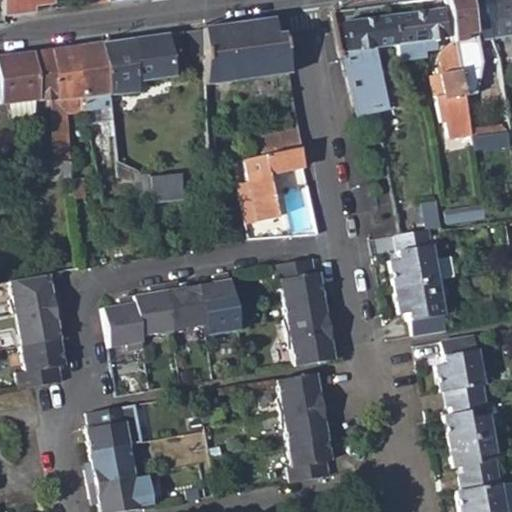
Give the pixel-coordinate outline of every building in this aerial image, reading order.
[(0,0),(0,5),(2,18),(26,14),(26,8),(49,5),(48,0),(0,0)] [(511,4),(510,0),(443,0),(450,36),(460,35),(464,53),(467,53),(466,44),(511,36),(511,4)] [(390,17),(394,46),(396,60),(422,56),(421,49),(432,48),(431,41),(442,39),(439,11),(390,17)] [(394,46),(390,17),(339,23),(346,53),(339,54),(354,119),(380,114),(364,65),(371,64),(369,49),(394,46)] [(196,30),(201,85),(286,74),(281,36),(272,37),(271,18),(196,30)] [(171,76),(166,34),(100,43),(105,94),(105,97),(137,93),(135,81),(171,76)] [(464,53),(460,35),(450,36),(451,44),(439,53),(437,57),(440,68),(434,69),(436,76),(456,71),(460,98),(472,95),(464,53)] [(105,94),(100,43),(71,48),(77,98),(83,111),(96,109),(94,96),(105,94)] [(77,98),(71,48),(49,51),(55,99),(56,112),(47,112),(48,125),(58,124),(58,116),(83,111),(77,98)] [(55,99),(49,51),(29,54),(35,101),(46,100),(55,99)] [(35,101),(29,54),(0,57),(0,103),(6,103),(32,101),(35,101)] [(436,76),(428,78),(438,123),(442,122),(445,139),(468,134),(463,118),(460,98),(456,71),(436,76)] [(46,100),(47,112),(56,112),(55,99),(46,100)] [(32,117),(32,101),(6,103),(8,119),(32,117)] [(96,109),(83,111),(86,121),(84,122),(88,142),(101,139),(96,109)] [(58,124),(48,125),(47,161),(31,161),(31,172),(39,172),(39,180),(55,183),(56,194),(77,193),(77,181),(68,181),(65,144),(58,144),(58,124)] [(294,150),(240,161),(253,223),(274,218),(266,176),(298,168),(294,150)] [(146,180),(146,177),(128,169),(130,199),(147,199),(146,180)] [(146,180),(147,199),(149,204),(181,201),(178,176),(146,180)] [(418,202),(422,230),(427,229),(437,227),(433,199),(418,202)] [(422,230),(393,234),(397,260),(389,261),(393,286),(441,278),(438,257),(432,258),(427,229),(422,230)] [(451,255),(438,257),(441,278),(454,276),(451,255)] [(276,280),(281,303),(318,296),(315,274),(312,274),(310,260),(269,266),(272,281),(276,280)] [(223,325),(235,324),(226,274),(210,277),(212,286),(196,289),(203,327),(221,323),(223,325)] [(7,300),(9,316),(58,308),(55,292),(48,293),(45,276),(6,282),(9,299),(7,300)] [(441,278),(393,286),(398,314),(405,313),(410,336),(445,329),(440,300),(444,299),(441,278)] [(203,327),(196,289),(176,292),(175,283),(161,286),(170,337),(188,334),(187,330),(203,327)] [(170,337),(161,286),(146,288),(147,298),(132,300),(140,338),(157,336),(158,339),(170,337)] [(284,321),(281,321),(284,337),(333,327),(330,312),(322,313),(318,296),(281,303),(284,321)] [(140,338),(132,300),(116,304),(117,309),(99,312),(106,350),(124,346),(125,350),(140,347),(140,338)] [(15,329),(18,346),(55,339),(52,320),(60,319),(58,308),(9,316),(11,329),(15,329)] [(333,327),(284,337),(286,351),(289,351),(293,368),(330,361),(328,343),(335,342),(333,327)] [(470,336),(437,343),(442,364),(432,366),(437,393),(444,392),(478,385),(484,384),(480,363),(475,364),(470,336)] [(13,374),(15,390),(58,383),(55,368),(60,367),(55,339),(18,346),(23,372),(13,374)] [(315,374),(277,381),(280,399),(275,400),(278,415),(326,406),(324,390),(317,391),(315,374)] [(484,414),(478,385),(444,392),(446,408),(450,408),(451,415),(442,417),(446,442),(493,434),(489,413),(484,414)] [(87,455),(126,448),(140,445),(132,406),(84,415),(88,433),(83,434),(87,455)] [(329,420),(326,406),(278,415),(281,429),(284,429),(287,445),(326,438),(323,421),(329,420)] [(497,453),(493,434),(446,442),(451,467),(460,466),(461,473),(458,475),(460,489),(495,484),(490,455),(497,453)] [(330,460),(326,438),(287,445),(291,466),(287,466),(290,483),(329,477),(326,461),(330,460)] [(87,489),(136,479),(133,465),(129,465),(126,448),(87,455),(91,474),(84,475),(87,489)] [(136,479),(87,489),(89,503),(96,501),(98,511),(131,511),(137,511),(134,494),(138,493),(136,479)] [(502,483),(495,484),(460,489),(454,491),(457,511),(500,511),(507,509),(502,483)]
